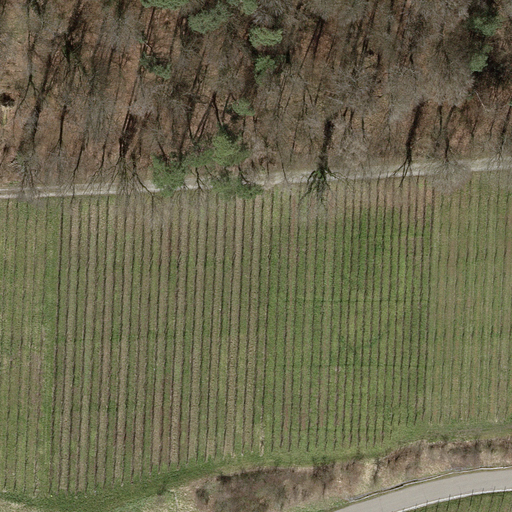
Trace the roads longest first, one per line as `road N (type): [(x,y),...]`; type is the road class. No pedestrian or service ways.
road 1 (track): [(0,194),(511,158)]
road 2 (residential): [(369,511),(441,486),(511,480)]
